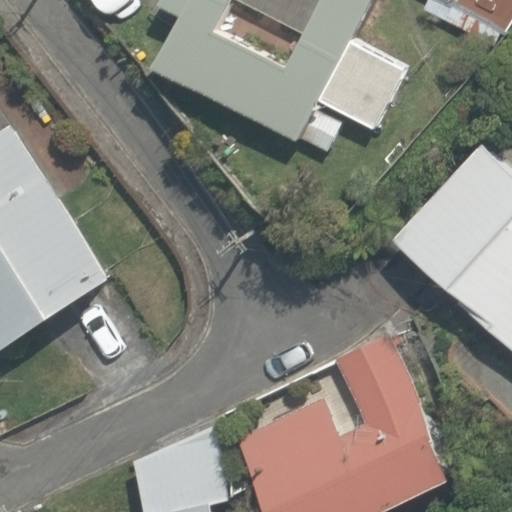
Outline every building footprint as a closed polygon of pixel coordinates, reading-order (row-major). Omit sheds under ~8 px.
[(348,32),(364,0),(142,0),(170,14),(145,62),(329,154),(347,119),(371,132),(406,62),(348,32)] [(0,111),(0,328),(101,265),(4,109),(0,111)] [(511,136),(500,148),(487,135),(389,227),(511,358),(511,136)] [(394,314),(324,339),(338,379),(225,419),(258,511),(340,511),(450,473),(394,314)] [(203,511),(199,492),(221,487),(207,427),(120,447),(133,506),(106,511),(203,511)]
